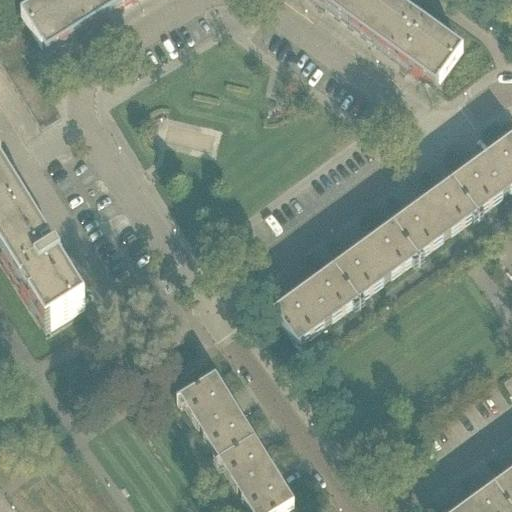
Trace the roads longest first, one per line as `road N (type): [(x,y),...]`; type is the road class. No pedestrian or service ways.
road 1 (residential): [(206,308),(440,135)]
road 2 (residential): [(358,511),(206,308)]
road 3 (residential): [(256,0),(440,135)]
road 4 (residential): [(206,308),(87,131)]
road 5 (residential): [(87,131),(79,104),(86,72),(197,0)]
road 6 (residential): [(121,321),(26,164)]
road 7 (residential): [(389,511),(511,422)]
